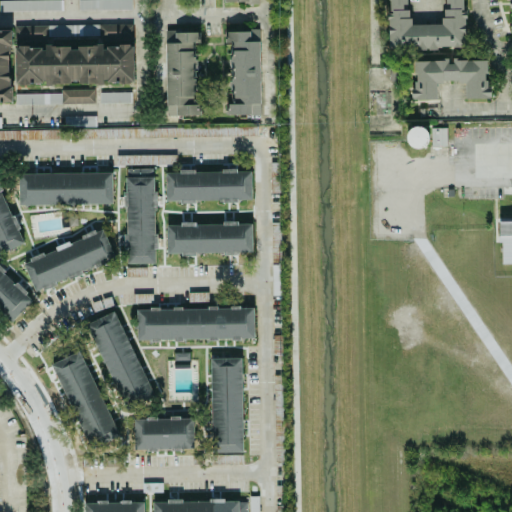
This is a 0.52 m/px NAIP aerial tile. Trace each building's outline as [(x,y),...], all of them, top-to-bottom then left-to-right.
[(61,0),(0,0),(0,11),(62,10),(61,0)] [(130,0),(77,0),(78,10),(130,9),(130,0)] [(14,26),(14,38),(95,36),(95,24),(14,26)] [(102,39),(130,38),(130,24),(102,25),(102,39)] [(10,29),(0,29),(0,102),(11,102),(10,29)] [(259,30),(228,30),(229,104),(226,104),(226,115),(261,114),(259,30)] [(167,116),(200,115),(200,104),(196,104),(194,43),(200,43),(199,31),(165,32),(167,116)] [(134,83),(133,45),(103,46),(45,46),(45,47),(15,47),(15,84),(45,84),(134,83)] [(489,61),(450,60),(450,61),(415,60),(414,82),(412,82),(412,99),(436,99),(437,81),(465,82),(464,98),(488,99),(489,61)] [(61,90),(61,104),(94,103),(94,89),(61,90)] [(100,103),(131,103),(131,92),(100,92),(100,103)] [(61,93),(14,94),(15,105),(61,104),(61,93)] [(64,116),(64,127),(96,126),(95,116),(64,116)] [(0,131),(0,140),(186,136),(186,127),(0,131)] [(408,149),(427,147),(426,127),(407,128),(408,149)] [(446,146),(446,128),(430,128),(431,146),(446,146)] [(121,165),(174,163),(174,155),(121,156),(121,165)] [(124,168),(125,263),(155,263),(154,168),(124,168)] [(251,201),(251,170),(165,171),(165,201),(251,201)] [(18,205),(112,204),(112,172),(18,174),(18,205)] [(0,252),(22,244),(0,186),(0,252)] [(511,218),(499,219),(500,264),(511,263),(511,218)] [(280,222),(271,222),(271,258),(281,258),(280,222)] [(166,254),(252,254),(252,223),(166,224),(166,254)] [(115,261),(103,230),(22,259),(33,290),(115,261)] [(272,295),(281,295),(280,265),(272,265),(272,295)] [(32,300),(0,268),(0,313),(10,323),(32,300)] [(136,340),(253,339),(253,307),(136,308),(136,340)] [(124,410),(153,397),(115,310),(87,323),(124,410)] [(51,363),(89,449),(118,437),(80,350),(51,363)] [(242,452),(241,358),(210,358),(211,452),(242,452)] [(193,449),(193,417),(133,418),(134,450),(193,449)] [(258,511),(258,496),(249,497),(249,511),(258,511)] [(152,502),(152,511),(247,511),(247,499),(152,502)] [(83,511),(143,511),(143,501),(83,502),(83,511)]
